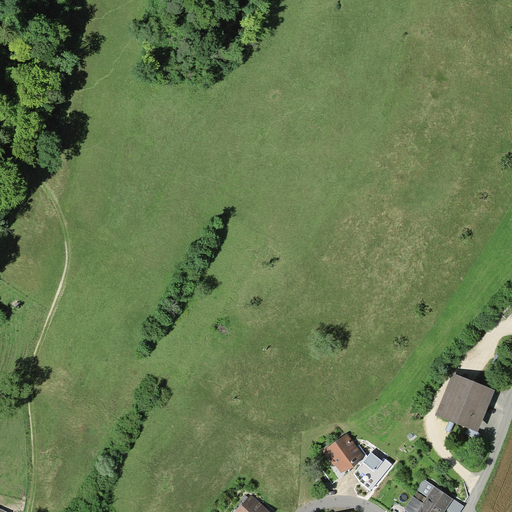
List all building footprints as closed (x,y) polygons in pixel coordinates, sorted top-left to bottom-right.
[(501,354),(497,352),(493,361),(497,363),(501,354)] [(453,373),(436,415),(478,432),(495,389),(453,373)] [(348,433),(323,451),(335,467),(336,466),(341,473),(365,456),(348,433)] [(382,461),(373,454),(356,479),(364,484),(362,487),(371,493),(393,462),(385,457),(382,461)] [(427,496),(434,486),(424,479),(417,489),(427,496)] [(427,496),(423,503),(437,511),(443,511),(446,509),(453,498),(434,486),(427,496)] [(409,511),(437,511),(423,503),(422,502),(425,497),(417,492),(414,496),(413,496),(404,509),(409,511)] [(270,511),(252,494),(234,511),(270,511)] [(459,511),(464,506),(453,498),(446,509),(450,511),(459,511)]
